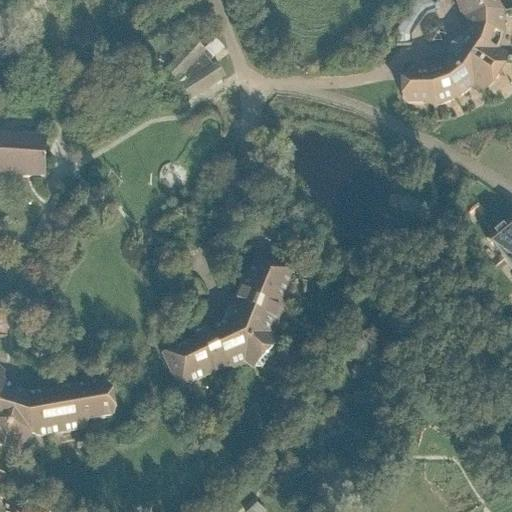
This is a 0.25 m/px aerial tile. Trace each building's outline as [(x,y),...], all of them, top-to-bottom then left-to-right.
[(61,0),(61,22),(60,22),(62,30),(85,30),(84,36),(127,41),(128,40),(130,15),(135,16),(135,14),(130,14),(131,0),(61,0)] [(410,72),(401,85),(401,100),(407,106),(431,105),(432,109),(444,106),(465,95),(473,87),(480,93),(497,80),(503,59),(495,55),(499,46),(502,25),(500,14),(497,14),(491,0),(460,0),(457,4),(461,16),(466,21),(467,31),(464,41),(465,43),(460,54),(452,62),(449,62),(438,70),(426,75),(420,71),(410,72)] [(417,4),(395,35),(396,49),(410,48),(410,39),(426,16),(434,14),(430,1),(417,4)] [(192,44),(166,72),(177,83),(183,77),(188,84),(182,89),(190,102),(222,81),(214,68),(210,70),(200,58),(203,55),(192,44)] [(0,176),(17,175),(21,180),(44,179),(43,161),(46,141),(34,139),(34,143),(25,142),(23,141),(23,143),(15,142),(15,140),(1,138),(1,140),(0,139),(0,176)] [(259,208),(245,204),(241,219),(254,223),(259,208)] [(511,221),(487,242),(511,273),(511,221)] [(281,235),(259,226),(226,237),(231,250),(259,239),(277,246),(281,235)] [(212,334),(164,359),(178,389),(229,369),(233,370),(245,365),(252,371),(255,368),(261,368),(273,355),(273,349),(276,347),(269,340),(280,309),(278,307),(290,272),(259,259),(250,279),(245,281),(223,328),(212,333),(212,334)] [(378,374),(357,371),(355,382),(376,386),(378,374)] [(0,448),(15,453),(31,436),(40,439),(83,431),(85,424),(111,420),(113,413),(110,398),(98,382),(87,384),(86,389),(24,400),(24,402),(12,399),(13,397),(0,384),(0,448)]
